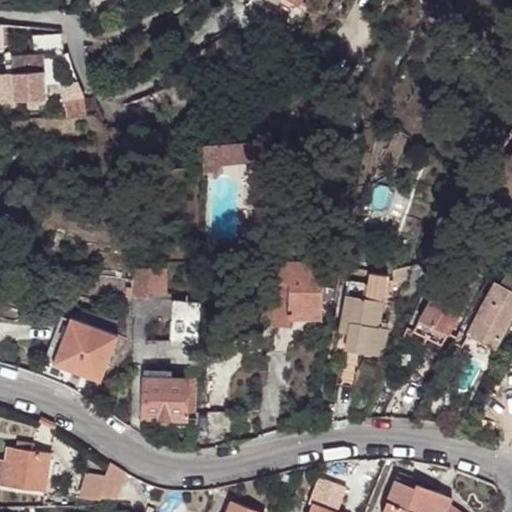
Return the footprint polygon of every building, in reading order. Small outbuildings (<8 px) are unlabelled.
[(272,0),(295,13),(301,3),(296,0),(272,0)] [(298,21),(307,6),(301,3),(295,13),(292,18),(298,21)] [(42,51),(62,50),(61,30),(33,33),(34,47),(35,52),(42,51)] [(229,36),(204,52),(213,67),(238,51),(229,36)] [(35,52),(34,47),(6,50),(7,56),(10,57),(9,54),(35,52)] [(9,54),(10,57),(13,98),(45,96),(42,51),(35,52),(9,54)] [(86,112),(84,96),(66,99),(67,115),(74,114),(86,112)] [(363,116),(351,115),(349,127),(361,129),(363,116)] [(261,141),(205,145),(204,165),(263,161),(261,141)] [(511,158),(501,174),(511,181),(511,158)] [(434,237),(452,236),(461,217),(441,222),(434,237)] [(276,280),(276,295),(275,326),(290,326),(291,317),(321,318),(324,261),(319,261),(319,248),(278,247),(276,280)] [(151,269),(135,268),(134,298),(150,299),(151,269)] [(353,271),(351,280),(368,283),(370,274),(353,271)] [(368,283),(351,280),(342,332),(350,334),(348,350),(380,356),(384,329),(378,328),(387,277),(370,274),(368,283)] [(276,280),(266,280),(265,294),(276,295),(276,280)] [(511,320),(511,290),(496,283),(469,334),(493,347),(497,349),(511,320)] [(121,289),(112,287),(108,302),(118,305),(121,289)] [(466,303),(439,288),(415,329),(443,345),(466,303)] [(276,295),(265,294),(265,326),(275,326),(276,295)] [(200,302),(172,302),(171,344),(199,345),(200,302)] [(73,318),(68,329),(55,365),(65,369),(101,382),(119,335),(117,334),(118,320),(83,310),(80,320),(73,318)] [(55,365),(68,329),(59,326),(46,362),(55,365)] [(469,334),(461,329),(446,359),(477,376),(493,347),(469,334)] [(187,420),(188,380),(171,380),(146,379),(145,419),(187,421),(187,420)] [(187,420),(197,420),(197,414),(198,381),(188,380),(187,420)] [(197,420),(196,450),(201,450),(210,448),(231,444),(229,412),(197,414),(197,420)] [(52,453),(9,447),(6,459),(0,458),(0,483),(46,491),(52,453)] [(100,499),(101,505),(112,509),(118,494),(127,472),(111,462),(105,475),(102,483),(97,482),(98,474),(87,473),(85,483),(83,483),(81,497),(100,499)] [(415,488),(396,480),(382,511),(461,511),(450,504),(452,498),(416,485),(415,488)] [(337,511),(346,489),(329,482),(326,489),(317,485),(310,502),(313,503),(309,511),(337,511)] [(259,511),(231,501),(227,511),(259,511)]
